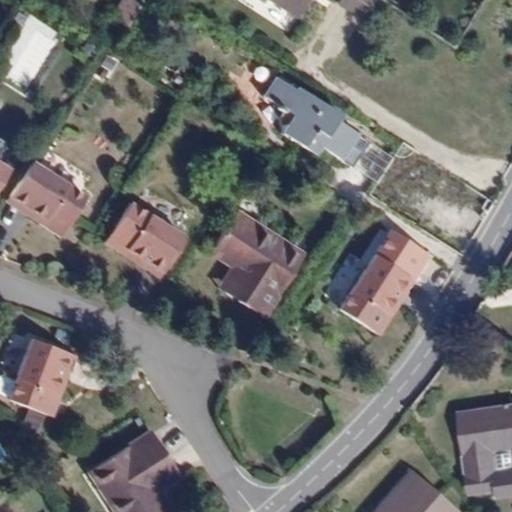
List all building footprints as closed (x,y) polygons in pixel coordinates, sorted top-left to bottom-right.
[(257,0),(260,2),(260,0),(268,0),(294,17),(306,0),(257,0)] [(337,0),(336,2),(361,19),(372,0),(337,0)] [(6,79),(24,91),(59,34),(30,16),(3,60),(14,67),(6,79)] [(164,66),(156,79),(173,88),(180,75),(164,66)] [(336,122),(339,116),(295,87),(293,90),(273,77),(261,96),(281,109),(275,119),(279,132),(314,154),(320,146),(351,165),(366,141),(336,122)] [(375,180),(390,157),(366,141),(351,165),(375,180)] [(84,197),(31,162),(9,196),(42,218),(39,222),(60,235),(84,197)] [(42,218),(9,196),(5,202),(39,222),(42,218)] [(161,270),(183,238),(129,203),(103,242),(123,255),(128,249),(161,270)] [(304,254),(237,211),(209,254),(230,268),(252,282),(239,300),(264,316),(304,254)] [(161,270),(128,249),(123,255),(157,276),(161,270)] [(385,310),(408,277),(373,255),(338,309),(378,334),(391,314),(385,310)] [(252,282),(230,268),(218,286),(239,300),(252,282)] [(391,314),(413,281),(408,277),(385,310),(391,314)] [(53,390),(67,353),(30,339),(7,398),(51,415),(59,393),(53,390)] [(59,393),(74,356),(67,353),(53,390),(59,393)] [(511,406),(458,415),(469,494),(504,488),(503,482),(511,480),(511,406)] [(172,511),(161,492),(146,470),(166,457),(150,432),(87,471),(112,511),(172,511)] [(180,480),(166,457),(146,470),(161,492),(180,480)] [(452,511),(409,473),(374,511),(452,511)]
